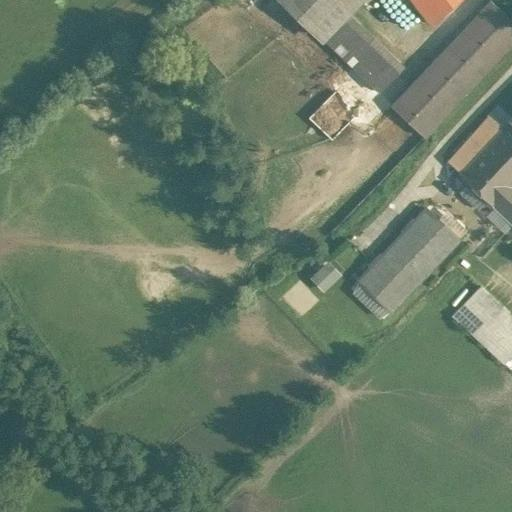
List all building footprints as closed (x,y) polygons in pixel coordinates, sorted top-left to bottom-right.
[(283,0),(321,37),(356,0),(283,0)] [(511,19),(492,0),(392,105),(423,135),(511,41),(511,19)] [(433,0),(443,12),(455,0),(433,0)] [(404,65),(350,13),(325,39),(379,91),(404,65)] [(488,116),(448,160),(461,172),(502,128),(501,128),(488,116)] [(511,118),(501,128),(502,128),(461,172),(459,173),(511,222),(511,118)] [(426,207),(359,279),(392,309),(459,238),(426,207)] [(327,287),(343,271),(330,257),(313,273),(327,287)] [(511,357),(511,314),(480,285),(452,315),(505,365),(511,357)]
